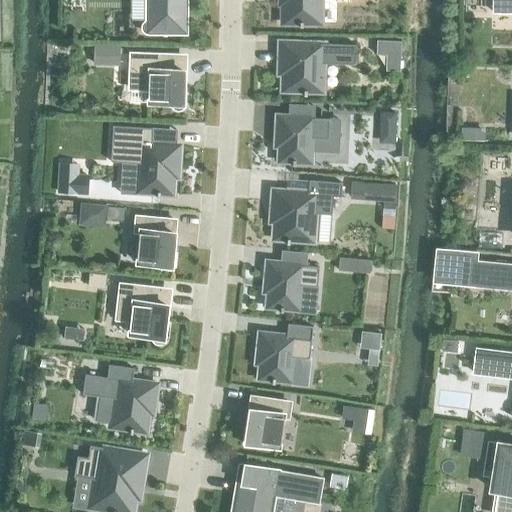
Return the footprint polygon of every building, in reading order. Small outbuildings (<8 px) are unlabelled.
[(148,0),(148,20),(145,21),(142,23),(141,27),(142,30),(144,33),(148,34),(163,34),(163,31),(184,31),(183,0),(148,0)] [(279,0),(280,3),(282,3),(282,22),(336,23),(335,0),(279,0)] [(511,0),(492,0),(492,12),(499,12),(499,11),(511,11),(511,5),(511,4),(511,0)] [(377,40),(376,53),(400,54),(400,40),(377,40)] [(303,91),(303,95),(306,95),(306,91),(322,91),(323,63),(355,64),(355,44),(279,42),(279,73),(283,73),(282,90),(303,91)] [(94,45),(93,64),(119,64),(119,46),(94,45)] [(129,88),(149,88),(148,102),(171,103),(171,107),(174,109),(177,110),(180,109),(183,107),(184,104),(185,88),(182,88),(183,70),(175,70),(176,55),(131,54),(129,88)] [(380,112),(380,120),(384,125),(394,125),(395,112),(380,112)] [(277,116),(276,145),(277,145),(279,145),(279,160),(292,161),(292,163),(291,165),(294,165),(295,161),(311,162),(312,138),(328,139),(329,119),(277,116)] [(159,194),(173,195),(175,177),(177,177),(179,146),(151,144),(152,128),(112,125),(110,161),(138,163),(136,191),(156,192),(156,196),(159,196),(159,194)] [(460,127),(460,140),(472,140),(472,127),(460,127)] [(4,140),(3,164),(14,165),(16,141),(4,140)] [(58,163),(57,193),(87,194),(88,174),(78,174),(79,163),(58,163)] [(289,243),(289,239),(313,241),(315,213),(331,215),(332,196),(340,197),(341,182),(308,180),(307,193),(273,190),(270,221),(273,221),(272,239),(286,240),(286,243),(289,243)] [(385,183),(384,200),(395,201),(396,184),(385,183)] [(81,202),(79,225),(105,226),(106,218),(107,206),(107,204),(81,202)] [(136,217),(135,231),(140,231),(137,262),(156,264),(156,266),(172,267),(173,252),(171,252),(173,232),(171,232),(172,220),(136,217)] [(360,259),(359,271),(370,272),(371,260),(360,259)] [(511,264),(472,260),(470,285),(511,289),(511,264)] [(306,265),(267,262),(264,291),(268,291),(267,306),(280,307),(279,311),(282,312),(282,311),(282,307),(298,309),(301,285),(317,287),(319,267),(306,265)] [(89,273),(87,286),(105,288),(106,274),(89,273)] [(171,290),(120,284),(116,318),(131,320),(129,334),(151,336),(152,340),(154,342),(157,344),(161,343),(163,341),(165,338),(166,323),(164,322),(166,304),(159,303),(160,291),(171,292),(171,290)] [(293,357),(309,359),(312,326),(287,323),(286,336),(259,333),(256,362),(260,363),(258,377),(290,381),(293,357)] [(65,326),(63,337),(83,340),(84,328),(65,326)] [(371,332),(369,348),(378,349),(380,333),(371,332)] [(442,339),(441,350),(456,351),(457,340),(442,339)] [(511,352),(476,348),(473,372),(511,377),(511,352)] [(133,368),(108,364),(107,377),(85,374),(82,394),(98,396),(94,420),(110,422),(110,426),(130,429),(129,433),(132,433),(132,432),(148,434),(151,413),(152,413),(156,384),(132,381),(133,368)] [(287,416),(289,402),(254,397),(252,409),(249,409),(247,428),(245,428),(243,443),(255,445),(255,443),(277,447),(282,416),(287,416)] [(32,402),(30,419),(46,421),(48,404),(32,402)] [(355,407),(353,419),(365,421),(367,409),(355,407)] [(463,429),(459,454),(481,458),(485,432),(463,429)] [(23,430),(22,444),(38,446),(40,432),(23,430)] [(511,511),(511,446),(489,443),(486,463),(485,470),(500,472),(499,474),(492,511),(511,511)] [(88,506),(122,511),(131,511),(134,497),(138,498),(143,467),(120,463),(122,450),(89,445),(87,457),(76,456),(73,475),(93,479),(88,506)] [(269,511),(272,495),(318,502),(322,478),(245,465),(240,494),(236,493),(232,511),(269,511)] [(331,473),(329,486),(345,489),(347,476),(331,473)]
